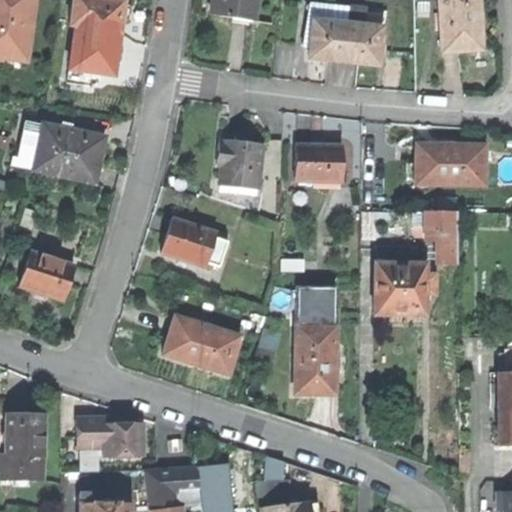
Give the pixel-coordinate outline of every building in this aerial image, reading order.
[(0,0),(0,56),(26,60),(35,0),(0,0)] [(125,0),(74,0),(70,33),(89,36),(91,26),(121,31),(124,12),(125,0)] [(256,21),(258,0),(216,0),(216,3),(214,15),(256,21)] [(439,0),(441,21),(443,53),(481,50),(478,0),(439,0)] [(325,60),(343,62),(348,8),(316,5),(311,59),(325,60)] [(366,64),(377,65),(382,11),(348,8),(343,62),(366,64)] [(12,162),(95,182),(100,159),(105,136),(26,118),(18,155),(14,154),(12,162)] [(218,187),(255,191),(261,146),(244,144),(244,139),(219,136),(218,139),(215,166),(220,167),(218,187)] [(314,146),(295,146),(294,183),(340,184),(340,147),(314,146)] [(417,186),(485,186),(485,147),(443,147),(417,147),(417,186)] [(363,239),(377,239),(377,224),(392,224),(392,213),(363,214),(363,239)] [(457,213),(428,213),(428,259),(433,259),(438,259),(438,266),(443,266),(457,266),(457,213)] [(204,269),(205,264),(214,239),(216,234),(172,219),(166,238),(160,254),(178,260),(187,263),(204,269)] [(228,238),(216,234),(214,239),(226,243),(228,238)] [(214,239),(205,264),(218,268),(226,243),(214,239)] [(39,294),(62,301),(73,266),(29,253),(18,288),(39,294)] [(281,272),(306,272),(305,259),(281,258),(281,272)] [(424,294),(424,276),(424,265),(374,264),(373,315),(401,315),(424,315),(424,294)] [(424,276),(424,294),(435,295),(435,276),(424,276)] [(297,288),(296,327),(335,328),(335,289),(297,288)] [(165,355),(229,374),(241,336),(176,317),(171,335),(165,355)] [(313,395),(334,395),(335,328),(296,327),(295,394),(313,395)] [(271,369),(281,335),(263,330),(253,365),(271,369)] [(511,352),(500,353),(501,374),(511,373),(511,352)] [(511,446),(511,373),(501,374),(493,374),(495,410),(495,417),(496,447),(511,446)] [(488,411),(495,410),(493,374),(486,374),(488,411)] [(17,478),(45,478),(46,411),(26,412),(7,412),(6,441),(9,441),(9,453),(0,452),(0,461),(17,461),(17,478)] [(103,458),(142,457),(141,425),(116,426),(111,426),(103,419),(75,419),(76,449),(103,448),(103,458)] [(439,448),(452,448),(452,433),(439,433),(439,448)] [(168,452),(184,453),(184,438),(168,438),(168,452)] [(459,475),(467,475),(467,456),(458,456),(459,475)] [(200,506),(201,511),(232,511),(227,466),(197,469),(200,506)] [(200,506),(197,469),(146,474),(150,511),(182,508),(200,506)] [(287,478),(257,478),(258,492),(287,489),(287,478)] [(130,511),(131,502),(101,501),(101,492),(81,492),(81,511),(130,511)] [(511,511),(511,492),(502,493),(502,511),(511,511)] [(495,511),(502,511),(502,493),(494,494),(495,511)] [(307,511),(307,502),(263,508),(263,511),(307,511)]
